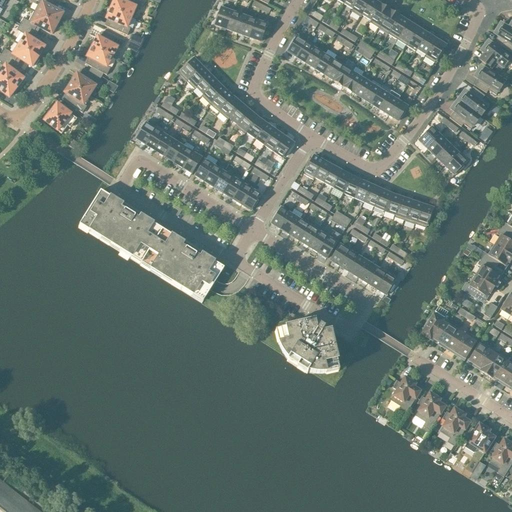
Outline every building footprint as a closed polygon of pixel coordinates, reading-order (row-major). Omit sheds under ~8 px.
[(49,0),(34,0),(39,2),(33,12),(58,25),(61,18),(60,17),(62,14),(47,6),(49,0)] [(134,19),(141,2),(136,0),(114,0),(113,3),(112,3),(109,8),(134,19)] [(358,0),(345,0),(343,4),(352,10),(350,12),(351,12),(358,0)] [(370,0),(358,0),(351,12),(360,18),(370,0)] [(380,5),(371,0),(370,0),(360,18),(362,16),(370,21),(369,23),(380,5)] [(262,6),(255,2),(253,7),(260,10),(262,6)] [(390,11),(380,5),(369,23),(378,29),(390,11)] [(233,10),(221,6),(219,13),(217,13),(214,20),(216,21),(214,26),(226,30),(233,10)] [(260,10),(267,14),(269,9),(262,6),(260,10)] [(134,19),(109,8),(107,14),(108,15),(106,19),(108,20),(105,27),(127,36),(130,29),(126,27),(130,18),(134,19)] [(243,17),(232,13),(233,10),(226,30),(237,34),(243,17)] [(311,10),(309,15),(313,18),(319,21),(322,17),(316,13),(311,10)] [(399,17),(390,11),(378,29),(387,35),(399,17)] [(58,25),(33,12),(28,22),(23,19),(20,25),(33,33),(36,27),(51,35),(53,31),(54,32),(58,25)] [(255,18),(254,20),(243,17),(237,34),(248,38),(255,18)] [(408,22),(399,17),(387,35),(396,41),(408,22)] [(248,38),(260,43),(262,38),(263,38),(266,30),(264,30),(267,23),(255,18),(248,38)] [(331,23),(325,19),(322,23),(329,27),(331,23)] [(309,24),(315,28),(318,24),(312,20),(309,24)] [(417,28),(408,22),(396,41),(406,46),(417,28)] [(329,27),(335,31),(337,26),(331,23),(329,27)] [(509,29),(501,24),(496,32),(499,34),(493,43),(511,54),(511,31),(508,29),(509,29)] [(33,33),(20,25),(16,30),(24,36),(18,45),(39,58),(43,51),(42,51),(44,47),(29,38),(33,33)] [(327,30),(321,26),(318,30),(324,34),(327,30)] [(426,34),(417,28),(406,46),(415,52),(416,50),(426,34)] [(324,34),(330,38),(333,33),(327,30),(324,34)] [(350,34),(344,30),(341,35),(347,38),(350,34)] [(123,43),(102,32),(99,38),(97,37),(95,42),(94,41),(91,47),(111,58),(116,48),(120,50),(123,43)] [(347,38),(353,42),(356,38),(350,34),(347,38)] [(435,40),(426,34),(416,50),(425,56),(424,58),(435,40)] [(296,59),(307,42),(297,36),(293,42),(292,41),(288,48),(289,49),(287,53),(296,59)] [(135,37),(133,43),(139,45),(141,40),(135,37)] [(345,41),(339,37),(336,42),(342,45),(345,41)] [(424,58),(433,64),(438,57),(439,58),(443,51),(442,50),(445,46),(435,40),(424,58)] [(342,45),(349,49),(351,45),(345,41),(342,45)] [(316,47),(307,42),(296,59),(305,64),(316,47)] [(510,59),(488,42),(483,49),(486,51),(479,60),(491,69),(493,66),(500,72),(510,59)] [(367,47),(361,43),(358,47),(364,51),(367,47)] [(39,58),(18,45),(13,54),(4,49),(1,55),(13,64),(17,58),(31,67),(33,64),(35,64),(39,58)] [(90,71),(101,77),(103,74),(106,76),(110,69),(106,67),(111,58),(91,47),(88,52),(89,53),(87,57),(88,58),(85,64),(91,68),(90,71)] [(325,53),(316,47),(305,64),(314,70),(325,53)] [(364,51),(358,47),(355,52),(362,56),(364,51)] [(370,55),(373,51),(367,47),(364,51),(370,55)] [(370,55),(364,51),(362,56),(368,60),(370,55)] [(333,61),(324,55),(325,53),(314,70),(324,76),(333,61)] [(386,57),(380,53),(377,58),(383,61),(386,57)] [(13,64),(1,55),(0,55),(0,62),(5,66),(0,72),(0,76),(17,89),(21,83),(20,82),(23,79),(9,69),(13,64)] [(333,61),(324,76),(333,82),(343,64),(345,63),(335,57),(333,61)] [(383,61),(390,65),(392,61),(386,57),(383,61)] [(201,67),(193,59),(189,63),(188,62),(183,68),(184,69),(178,74),(186,82),(201,67)] [(382,64),(376,60),(373,65),(379,68),(382,64)] [(353,70),(343,64),(333,82),(342,87),(353,70)] [(379,68),(385,72),(388,68),(382,64),(379,68)] [(405,68),(398,65),(396,69),(402,73),(405,68)] [(209,75),(201,67),(186,82),(194,90),(209,75)] [(504,82),(481,67),(476,75),(479,77),(473,86),(486,94),(488,91),(495,96),(504,82)] [(402,73),(408,77),(411,72),(405,68),(402,73)] [(90,71),(88,74),(82,70),(78,76),(76,74),(74,79),(73,78),(69,83),(89,96),(94,87),(98,89),(102,83),(99,81),(101,77),(90,71)] [(360,78),(352,73),(353,70),(342,87),(351,93),(360,78)] [(400,75),(394,72),(391,76),(397,80),(400,75)] [(414,74),(411,79),(417,82),(420,78),(414,74)] [(216,83),(209,75),(194,90),(196,88),(203,96),(201,97),(201,98),(216,83)] [(397,80),(404,84),(406,79),(400,75),(397,80)] [(17,89),(0,76),(0,91),(9,98),(11,95),(12,96),(17,89)] [(370,84),(360,78),(351,93),(360,99),(370,84)] [(369,105),(379,89),(380,87),(371,81),(370,84),(360,99),(369,105)] [(409,81),(407,86),(413,89),(415,85),(409,81)] [(89,96),(69,83),(66,88),(67,89),(64,93),(66,94),(62,100),(82,113),(86,107),(83,105),(89,96)] [(224,90),(216,83),(201,98),(209,106),(224,90)] [(480,117),(489,105),(482,99),(484,96),(472,87),(466,96),(463,94),(458,101),(480,117)] [(388,95),(379,89),(369,105),(378,110),(388,95)] [(232,97),(224,90),(209,106),(218,113),(232,97)] [(390,91),(388,95),(378,110),(388,116),(399,97),(390,91)] [(241,104),(232,97),(218,113),(227,120),(241,104)] [(397,101),(400,97),(399,97),(388,116),(397,122),(400,118),(401,119),(405,112),(404,111),(407,107),(397,101)] [(480,117),(458,101),(453,108),(455,110),(449,119),(460,127),(463,125),(470,130),(480,117)] [(171,107),(165,103),(162,107),(168,111),(171,107)] [(61,134),(67,126),(70,128),(76,119),(57,104),(49,113),(48,112),(43,119),(45,120),(44,121),(61,134)] [(249,111),(241,104),(227,120),(227,121),(229,119),(236,125),(235,127),(249,111)] [(168,111),(174,115),(177,111),(171,107),(168,111)] [(165,113),(159,109),(156,114),(162,117),(165,113)] [(257,118),(249,111),(235,127),(244,135),(245,133),(257,118)] [(96,118),(88,112),(83,119),(92,125),(96,118)] [(171,117),(165,113),(162,117),(169,121),(171,117)] [(180,119),(186,122),(189,118),(182,114),(180,119)] [(186,122),(192,126),(195,122),(189,118),(186,122)] [(266,124),(257,118),(245,133),(255,140),(266,124)] [(450,124),(444,119),(441,123),(447,128),(450,124)] [(183,124),(177,121),(175,125),(181,129),(183,124)] [(155,130),(145,124),(142,128),(141,127),(137,134),(138,135),(135,140),(145,146),(155,130)] [(190,128),(183,124),(181,129),(187,133),(190,128)] [(275,131),(266,124),(255,140),(264,146),(275,131)] [(447,128),(453,132),(457,128),(450,124),(447,128)] [(155,130),(145,146),(154,151),(164,135),(166,132),(157,126),(155,130)] [(208,130),(202,126),(199,131),(205,135),(208,130)] [(442,135),(433,126),(427,132),(426,131),(421,137),(422,138),(418,142),(427,150),(442,135)] [(205,135),(211,138),(214,134),(208,130),(205,135)] [(283,137),(275,131),(264,146),(272,152),(283,137)] [(202,136),(196,132),(193,137),(199,140),(202,136)] [(469,138),(463,133),(460,137),(466,142),(469,138)] [(173,141),(164,135),(154,151),(163,157),(173,141)] [(450,143),(448,145),(440,137),(442,135),(427,150),(435,159),(450,143)] [(208,140),(202,136),(199,140),(205,144),(208,140)] [(272,152),(281,159),(285,154),(286,155),(291,149),(289,148),(292,143),(283,137),(272,152)] [(473,147),(476,143),(469,138),(466,142),(473,147)] [(225,143),(219,139),(216,143),(223,147),(225,143)] [(182,147),(173,141),(163,157),(172,163),(182,147)] [(78,145),(73,142),(69,147),(74,150),(78,145)] [(223,147),(216,143),(214,148),(220,152),(223,147)] [(229,151),(232,146),(225,143),(223,147),(229,151)] [(459,152),(450,143),(435,159),(444,167),(459,152)] [(191,153),(182,147),(172,163),(181,169),(191,153)] [(229,151),(223,147),(220,152),(226,156),(229,151)] [(246,154),(240,150),(237,154),(243,158),(246,154)] [(46,156),(41,152),(38,157),(43,161),(46,156)] [(444,167),(453,176),(457,172),(458,173),(463,167),(462,166),(468,160),(459,152),(444,167)] [(201,158),(191,153),(181,169),(191,174),(201,158)] [(243,158),(249,162),(252,158),(246,154),(243,158)] [(323,162),(313,156),(310,161),(309,160),(305,167),(307,168),(303,175),(313,180),(323,162)] [(242,161),(236,158),(234,162),(240,166),(242,161)] [(214,166),(204,161),(194,177),(204,183),(214,166)] [(249,165),(242,161),(240,166),(246,170),(249,165)] [(264,165),(258,161),(255,166),(261,170),(264,165)] [(332,167),(323,162),(313,180),(313,181),(314,178),(323,184),(332,167)] [(261,170),(267,173),(270,169),(264,165),(261,170)] [(223,172),(214,166),(204,183),(213,188),(223,172)] [(342,172),(332,167),(323,184),(333,189),(342,172)] [(261,173),(255,169),(252,173),(258,177),(261,173)] [(232,178),(223,172),(213,188),(222,194),(232,178)] [(351,177),(342,172),(333,189),(343,194),(351,177)] [(267,177),(261,173),(258,177),(264,181),(267,177)] [(361,182),(351,177),(343,194),(353,199),(361,182)] [(241,184),(232,178),(222,194),(231,200),(241,184)] [(371,186),(361,182),(353,199),(363,203),(371,186)] [(250,189),(241,184),(231,200),(240,205),(250,189)] [(381,190),(371,186),(363,203),(373,208),(381,190)] [(306,191),(300,188),(297,192),(303,196),(306,191)] [(250,211),(253,207),(254,208),(258,201),(257,200),(260,195),(250,189),(240,205),(250,211)] [(391,195),(381,190),(373,208),(384,212),(391,195)] [(223,268),(100,191),(78,226),(201,304),(209,291),(212,286),(223,268)] [(303,196),(309,200),(312,195),(306,191),(303,196)] [(300,198),(294,194),(291,198),(298,202),(300,198)] [(401,198),(391,195),(384,212),(395,216),(394,218),(401,198)] [(298,202),(304,206),(307,202),(300,198),(298,202)] [(411,202),(401,198),(394,218),(404,222),(411,202)] [(324,203),(318,199),(315,203),(321,207),(324,203)] [(422,205),(411,202),(404,222),(415,225),(422,205)] [(321,207),(328,211),(330,207),(324,203),(321,207)] [(292,211),(283,205),(280,208),(278,213),(276,212),(272,219),(273,220),(270,224),(280,230),(292,211)] [(319,209),(313,205),(310,210),(316,214),(319,209)] [(415,225),(425,229),(428,222),(429,222),(432,214),(430,214),(432,209),(422,205),(415,225)] [(316,214),(322,217),(325,213),(319,209),(316,214)] [(290,214),(292,211),(280,230),(289,236),(299,220),(290,214)] [(343,216),(337,213),(334,217),(340,221),(343,216)] [(346,225),(349,220),(343,216),(340,221),(346,225)] [(511,216),(507,225),(504,223),(500,229),(511,236),(511,216)] [(340,221),(334,217),(331,222),(337,225),(340,221)] [(308,226),(299,220),(289,236),(298,242),(308,226)] [(346,225),(340,221),(337,225),(344,229),(346,225)] [(308,226),(298,242),(307,247),(317,231),(319,229),(320,227),(311,222),(308,226)] [(353,227),(359,231),(362,226),(356,223),(353,227)] [(359,231),(365,235),(368,230),(362,226),(359,231)] [(328,235),(319,229),(307,247),(317,253),(328,235)] [(511,236),(500,229),(496,235),(500,237),(494,246),(511,257),(511,236)] [(359,235),(353,231),(350,235),(357,239),(359,235)] [(224,237),(229,240),(232,235),(227,232),(224,237)] [(326,259),(337,241),(328,235),(317,253),(326,259)] [(357,239),(363,243),(365,238),(359,235),(357,239)] [(381,239),(375,235),(372,239),(378,243),(381,239)] [(378,243),(385,247),(387,242),(381,239),(378,243)] [(378,246),(372,242),(369,247),(375,250),(378,246)] [(349,251),(339,245),(329,261),(339,267),(349,251)] [(375,250),(381,254),(384,250),(378,246),(375,250)] [(399,250),(393,246),(390,250),(396,254),(399,250)] [(511,258),(511,257),(494,246),(488,255),(485,253),(481,259),(501,272),(507,263),(509,264),(511,258)] [(396,254),(402,258),(405,254),(399,250),(396,254)] [(358,257),(349,251),(339,267),(348,273),(358,257)] [(396,257),(390,254),(387,258),(393,262),(396,257)] [(367,263),(358,257),(348,273),(357,279),(367,263)] [(393,262),(399,266),(402,261),(396,257),(393,262)] [(481,259),(477,265),(480,267),(475,277),(493,288),(497,282),(495,281),(501,272),(481,259)] [(376,268),(367,263),(357,279),(366,284),(376,268)] [(387,272),(386,272),(385,274),(376,268),(366,284),(376,290),(387,272)] [(396,278),(387,272),(376,290),(385,296),(388,291),(389,292),(393,285),(392,285),(396,278)] [(493,288),(475,277),(469,286),(465,284),(462,290),(482,303),(488,293),(489,294),(493,288)] [(511,311),(511,296),(510,295),(500,310),(509,316),(511,311)] [(490,304),(483,315),(490,319),(497,308),(490,304)] [(467,313),(461,309),(458,314),(464,318),(467,313)] [(448,321),(434,312),(429,321),(428,320),(423,328),(424,328),(420,335),(430,341),(431,339),(436,341),(448,321)] [(470,322),(473,317),(467,313),(464,318),(470,322)] [(479,327),(482,323),(476,319),(473,324),(479,327)] [(458,327),(448,321),(436,341),(440,344),(439,345),(445,349),(458,327)] [(494,327),(500,330),(503,326),(497,322),(494,327)] [(337,371),(337,372),(338,371),(329,333),(313,323),(289,328),(274,332),(275,333),(276,333),(277,340),(280,347),(283,354),(288,360),(294,365),(300,369),(307,372),(314,374),(322,374),(329,373),(337,371)] [(467,333),(465,336),(457,331),(459,328),(458,327),(445,349),(451,353),(452,351),(455,353),(467,333)] [(490,334),(496,338),(499,333),(493,329),(490,334)] [(477,339),(467,333),(455,353),(458,355),(457,357),(463,361),(477,339)] [(508,339),(502,335),(499,340),(505,344),(508,339)] [(490,347),(480,341),(467,363),(473,367),(474,365),(477,367),(490,347)] [(499,353),(490,347),(477,367),(480,369),(479,371),(485,375),(499,353)] [(508,359),(499,353),(485,375),(491,379),(492,377),(496,379),(508,359)] [(511,372),(511,365),(507,362),(508,359),(496,379),(499,381),(498,382),(504,386),(511,372)] [(400,407),(397,411),(404,416),(420,391),(413,387),(415,384),(404,378),(400,384),(396,381),(392,388),(396,391),(389,401),(400,407)] [(425,423),(422,427),(429,431),(444,407),(438,403),(440,400),(429,393),(425,399),(421,397),(417,404),(421,406),(414,416),(425,423)] [(409,411),(413,414),(417,409),(412,406),(409,411)] [(449,438),(447,442),(454,447),(469,422),(463,418),(464,415),(454,409),(450,415),(446,412),(441,419),(445,422),(439,432),(449,438)] [(474,454),(472,458),(479,462),(494,438),(487,434),(489,431),(478,424),(475,430),(471,428),(466,435),(470,437),(464,447),(474,454)] [(499,469),(496,473),(503,478),(508,470),(511,466),(511,463),(511,449),(511,445),(503,439),(499,446),(495,443),(491,450),(495,453),(488,463),(499,469)] [(38,511),(0,481),(0,511),(38,511)]
